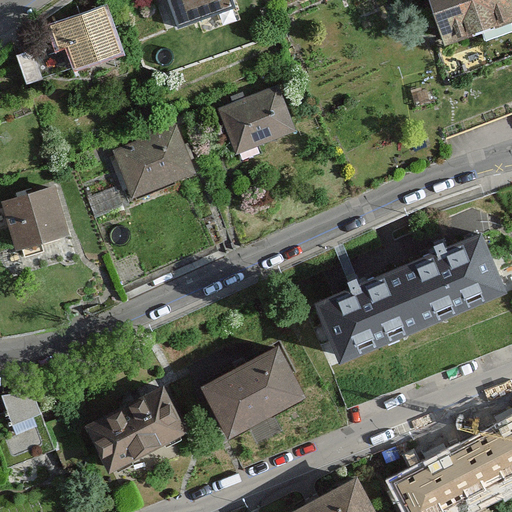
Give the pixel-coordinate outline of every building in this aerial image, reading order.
[(220,12),(214,0),(163,0),(176,30),(220,12)] [(511,2),(511,0),(431,0),(448,48),(511,25),(511,2)] [(101,3),(51,24),(70,70),(120,49),(101,3)] [(38,44),(21,49),(29,78),(46,73),(38,44)] [(511,66),(433,94),(447,135),(511,112),(511,66)] [(277,88),(219,113),(237,155),(295,131),(277,88)] [(178,122),(108,150),(129,200),(198,172),(178,122)] [(66,234),(50,185),(1,201),(16,250),(66,234)] [(323,305),(346,362),(505,297),(482,240),(360,290),(323,305)] [(200,390),(224,437),(302,398),(277,351),(200,390)] [(161,380),(77,422),(102,472),(186,429),(161,380)] [(33,397),(2,410),(13,434),(43,421),(33,397)] [(411,511),(443,511),(511,475),(511,419),(395,482),(411,511)] [(368,511),(348,475),(279,511),(368,511)]
